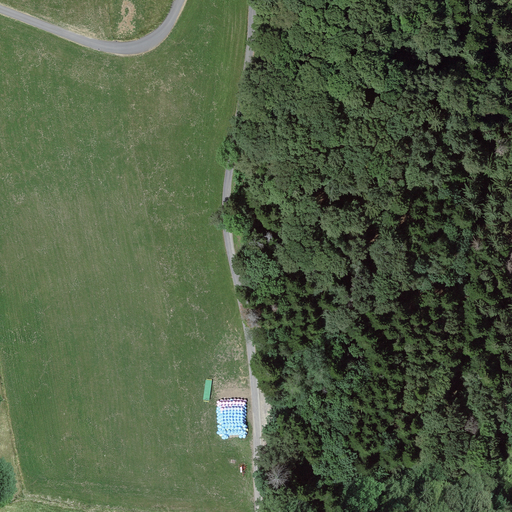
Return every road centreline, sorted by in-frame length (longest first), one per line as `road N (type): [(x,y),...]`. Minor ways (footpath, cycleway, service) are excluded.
road 1 (unclassified): [(260,511),(254,358),(227,208),(255,0)]
road 2 (residential): [(0,9),(127,49),(164,32),(182,0)]
